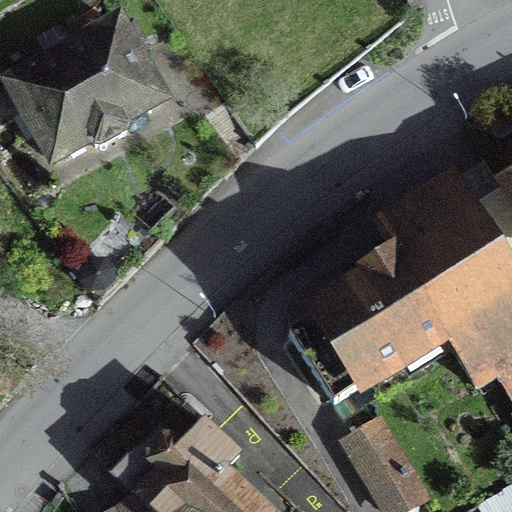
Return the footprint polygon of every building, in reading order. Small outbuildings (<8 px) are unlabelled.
[(124,137),(118,126),(156,105),(112,30),(8,90),(50,165),(86,145),(92,155),(124,137)] [(511,183),(498,192),(511,214),(511,183)] [(511,426),(511,286),(447,184),(405,211),(426,245),(394,266),(388,256),(357,276),(363,284),(320,311),(322,314),(285,337),(331,409),(333,407),(336,411),(340,408),(338,405),(367,386),(369,389),(440,343),(472,393),(497,377),(511,399),(511,416),(508,419),(511,426)] [(89,273),(83,282),(85,291),(94,298),(104,295),(110,287),(108,277),(99,271),(89,273)] [(160,436),(172,423),(169,420),(111,481),(130,499),(114,511),(261,511),(222,474),(235,461),(201,428),(178,452),(160,436)] [(405,511),(418,504),(419,503),(374,429),(342,448),(381,511),(405,511)]
